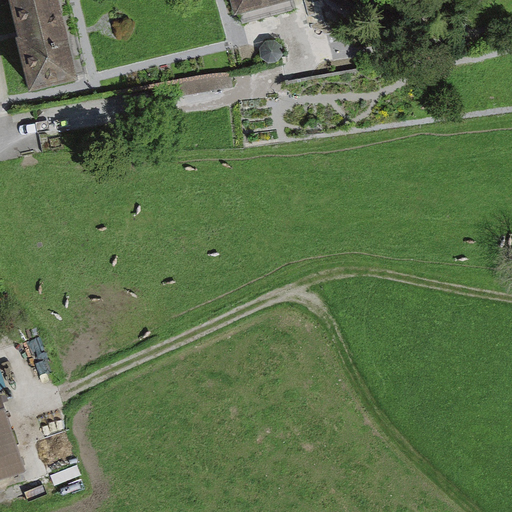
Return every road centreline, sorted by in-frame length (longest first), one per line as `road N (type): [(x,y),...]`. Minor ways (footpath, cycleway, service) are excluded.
road 1 (track): [(0,332),(30,406),(295,292)]
road 2 (track): [(478,511),(394,435),(327,317),(295,292)]
road 3 (track): [(511,298),(361,271),(332,273),(295,292)]
